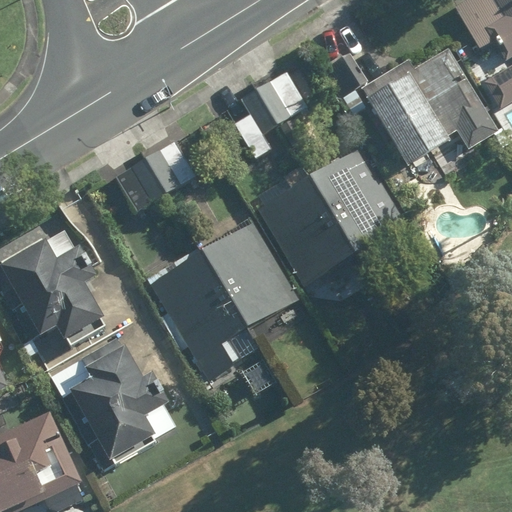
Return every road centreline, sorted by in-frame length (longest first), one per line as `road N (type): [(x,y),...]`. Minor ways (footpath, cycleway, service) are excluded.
road 1 (secondary): [(148,64),(0,160)]
road 2 (residential): [(252,0),(148,64)]
